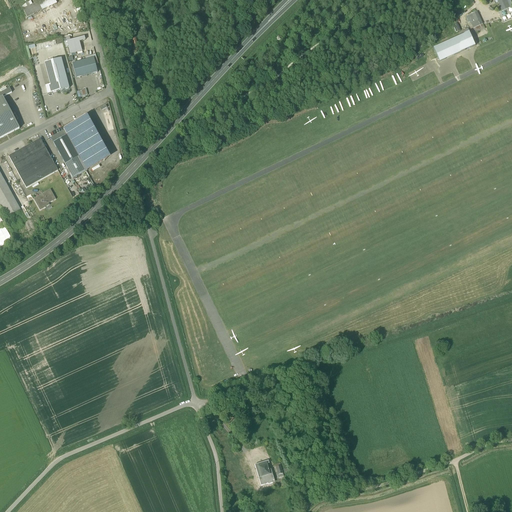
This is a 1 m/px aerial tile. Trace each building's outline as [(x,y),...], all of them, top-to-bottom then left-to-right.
[(42,0),(23,9),(27,18),(56,4),(55,1),(54,0),(42,0)] [(496,0),(502,12),(506,11),(510,9),(506,1),(505,0),(496,0)] [(472,24),(474,29),(483,25),(477,12),(470,16),(472,20),(473,23),(472,24)] [(465,35),(433,49),(439,62),(476,46),(470,32),(465,35)] [(68,48),(70,55),(76,53),(75,50),(81,49),(79,42),(85,41),(84,37),(70,41),(67,42),(68,48)] [(86,60),(72,64),(76,79),(97,73),(95,65),(94,59),(94,58),(86,60)] [(61,59),(44,64),(50,86),(52,93),(69,89),(61,59)] [(0,139),(19,129),(3,98),(12,93),(9,89),(0,93),(0,139)] [(77,92),(78,98),(88,95),(86,90),(77,92)] [(63,129),(87,171),(110,158),(87,116),(63,129)] [(53,143),(73,178),(86,171),(66,136),(64,132),(51,139),(53,143)] [(9,157),(26,189),(58,171),(40,140),(9,157)] [(20,211),(6,184),(0,187),(0,205),(7,218),(20,211)] [(33,200),(40,212),(46,208),(45,207),(56,200),(50,191),(33,200)] [(5,228),(0,230),(0,247),(12,241),(5,228)] [(255,465),(261,486),(268,484),(268,485),(273,484),(272,481),(274,481),(272,474),(268,461),(263,463),(262,461),(260,462),(260,464),(255,465)]
